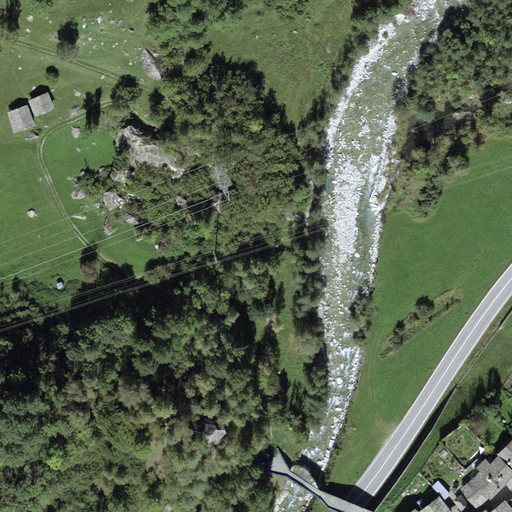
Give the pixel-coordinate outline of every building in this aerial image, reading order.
[(45,94),(25,101),(30,116),(50,109),(45,94)] [(24,106),(5,112),(11,131),(30,125),(24,106)] [(218,430),(202,445),(213,456),(229,441),(218,430)] [(511,439),(496,455),(497,456),(511,470),(511,439)] [(490,482),(505,465),(497,456),(490,465),(484,459),(482,462),(475,469),(479,473),(490,482)] [(506,485),(511,478),(511,470),(505,465),(490,482),(500,492),(506,485)] [(479,473),(460,490),(476,509),(500,492),(490,482),(479,473)] [(438,496),(442,502),(450,495),(438,481),(431,487),(438,496)] [(462,511),(469,507),(461,495),(452,502),(460,511),(462,511)] [(438,496),(418,511),(450,511),(442,502),(438,496)] [(511,511),(511,509),(504,500),(493,509),(495,511),(511,511)]
